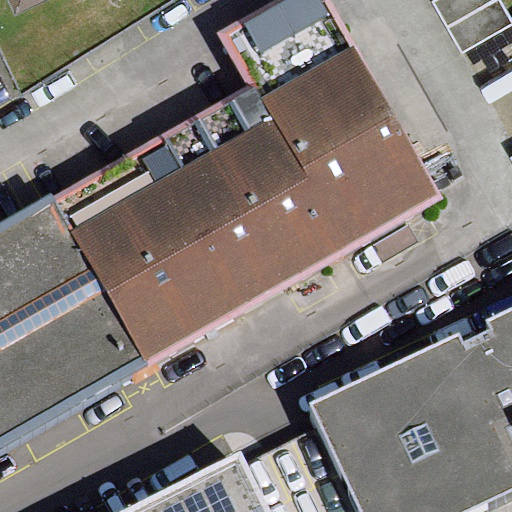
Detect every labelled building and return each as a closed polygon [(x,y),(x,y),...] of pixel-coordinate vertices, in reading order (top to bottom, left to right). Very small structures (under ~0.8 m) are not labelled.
[(316,0),(294,0),(220,43),(249,93),(346,261),(436,209),(316,0)] [(431,0),(459,50),(510,21),(498,0),(431,0)] [(149,373),(346,261),(249,93),(53,205),(149,373)] [(511,122),(492,134),(511,167),(511,122)] [(0,458),(124,388),(149,373),(53,205),(0,235),(0,458)] [(511,511),(511,324),(485,338),(489,347),(468,357),(462,346),(312,417),(356,511),(494,511),(511,504),(511,511)] [(132,511),(259,511),(231,461),(132,511)]
